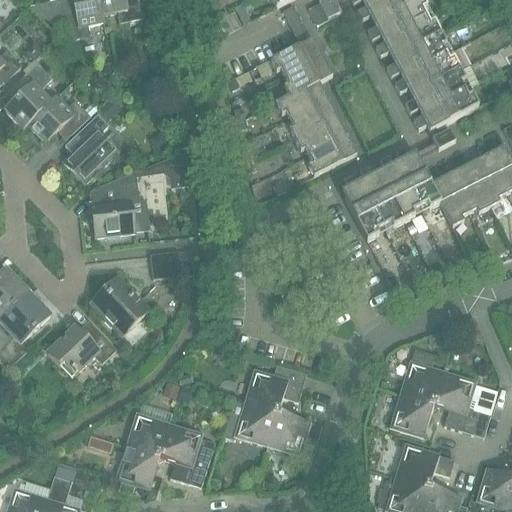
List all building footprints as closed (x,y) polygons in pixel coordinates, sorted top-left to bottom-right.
[(101,19),(97,0),(71,0),(73,7),(62,10),(61,2),(33,8),(54,28),(65,26),(68,44),(90,40),(88,29),(103,26),(102,19),(101,19)] [(97,0),(101,19),(102,19),(118,16),(120,27),(141,23),(136,0),(97,0)] [(269,0),(276,11),(297,0),(269,0)] [(341,17),(332,0),(308,12),(317,29),(341,17)] [(348,0),(353,9),(361,5),(358,0),(348,0)] [(379,0),(369,6),(378,24),(422,1),(420,0),(379,0)] [(378,24),(388,42),(426,22),(422,14),(427,12),(422,1),(378,24)] [(282,15),(283,16),(297,43),(307,37),(293,9),(282,15)] [(356,16),(361,25),(369,21),(364,12),(356,16)] [(388,42),(397,60),(440,38),(435,26),(430,29),(426,22),(388,42)] [(367,36),(372,45),(379,41),(375,32),(367,36)] [(397,60),(407,78),(445,58),(441,50),(446,48),(440,38),(397,60)] [(280,73),(283,79),(322,60),(312,42),(270,64),(276,75),(280,73)] [(383,48),(375,52),(380,61),(388,57),(383,48)] [(0,86),(1,88),(20,69),(6,54),(0,59),(0,86)] [(407,78),(416,96),(459,74),(454,63),(449,66),(445,58),(407,78)] [(283,90),(289,100),(319,86),(332,79),(322,60),(283,79),(287,88),(283,90)] [(22,133),(27,128),(52,105),(41,93),(52,82),(34,63),(23,74),(26,78),(14,88),(23,97),(4,115),(22,133)] [(386,73),(391,82),(399,78),(394,69),(386,73)] [(416,96),(426,115),(464,94),(460,87),(465,85),(459,74),(416,96)] [(227,86),(232,95),(240,91),(235,82),(227,86)] [(394,89),(399,98),(407,94),(402,85),(394,89)] [(286,117),(289,124),(328,104),(319,86),(289,100),(275,107),(281,119),(286,117)] [(464,94),(426,115),(435,133),(478,111),(472,100),(468,102),(464,94)] [(57,100),(52,105),(27,128),(45,146),(62,129),(71,138),(90,120),(75,104),(67,112),(57,100)] [(289,134),(294,144),(337,122),(328,104),(289,124),(293,131),(289,134)] [(405,109),(410,118),(417,114),(412,105),(405,109)] [(234,114),(236,124),(244,122),(242,112),(234,114)] [(98,118),(70,144),(65,150),(72,157),(63,165),(85,188),(119,156),(101,138),(109,130),(98,118)] [(413,125),(418,134),(426,130),(421,121),(413,125)] [(247,132),(244,122),(236,124),(238,134),(247,132)] [(304,153),(308,160),(347,140),(337,122),(294,144),(300,155),(304,153)] [(511,127),(503,133),(511,150),(511,127)] [(432,142),(438,154),(455,145),(449,133),(432,142)] [(347,140),(308,160),(311,167),(307,169),(313,180),(356,158),(347,140)] [(511,166),(503,150),(484,160),(504,197),(511,192),(511,166)] [(395,158),(399,165),(409,161),(405,153),(395,158)] [(243,156),(246,166),(254,164),(252,154),(243,156)] [(484,160),(466,169),(489,212),(499,206),(496,201),(504,197),(484,160)] [(379,166),(383,174),(393,169),(389,161),(379,166)] [(256,174),(254,164),(246,166),(248,176),(256,174)] [(418,164),(399,174),(421,216),(440,207),(431,187),(418,164)] [(466,169),(448,178),(468,216),(476,211),(479,216),(489,212),(466,169)] [(368,172),(359,176),(363,184),(372,179),(368,172)] [(399,174),(381,183),(403,226),(421,216),(399,174)] [(136,175),(110,185),(92,193),(89,196),(89,197),(92,197),(93,210),(94,210),(96,225),(93,225),(95,241),(135,236),(131,205),(140,204),(136,175)] [(448,178),(431,187),(440,207),(452,231),(463,225),(460,220),(468,216),(448,178)] [(343,185),(347,193),(356,188),(352,180),(343,185)] [(362,193),(383,231),(385,235),(403,226),(381,183),(362,193)] [(272,190),(277,199),(285,195),(280,186),(272,190)] [(383,231),(362,193),(344,202),(366,245),(378,239),(376,235),(383,231)] [(178,255),(150,259),(152,283),(181,280),(178,255)] [(473,268),(476,277),(495,269),(492,261),(473,268)] [(289,275),(298,293),(307,289),(298,271),(289,275)] [(0,322),(27,296),(5,273),(0,278),(0,322)] [(91,307),(122,339),(148,314),(120,286),(108,297),(105,294),(91,307)] [(27,296),(0,322),(0,326),(13,340),(0,351),(0,365),(8,373),(28,353),(22,346),(49,319),(27,296)] [(63,366),(74,378),(94,360),(101,368),(116,353),(89,324),(88,325),(91,329),(82,338),(75,331),(47,357),(59,369),(63,366)] [(414,353),(410,366),(400,399),(429,408),(431,410),(435,408),(434,405),(443,376),(431,373),(435,359),(414,353)] [(276,369),(273,380),(254,375),(245,407),(273,416),(276,415),(279,413),(282,402),(285,393),(287,385),(303,389),(306,378),(276,369)] [(461,435),(472,438),(479,416),(490,419),(497,396),(474,389),(475,386),(443,376),(434,405),(435,408),(436,411),(448,414),(456,416),(465,419),(461,435)] [(303,389),(287,385),(285,393),(300,398),(303,389)] [(300,398),(285,393),(282,402),(298,406),(300,398)] [(429,408),(400,399),(390,432),(423,442),(432,413),(431,410),(429,408)] [(235,444),(236,440),(268,450),(275,421),(278,419),(276,415),(273,416),(245,407),(239,405),(239,406),(234,405),(223,440),(235,444)] [(456,416),(448,414),(443,430),(451,432),(456,416)] [(465,419),(456,416),(451,432),(461,435),(465,419)] [(490,419),(479,416),(472,438),(483,442),(490,419)] [(137,418),(126,451),(156,461),(157,462),(161,460),(160,458),(169,429),(137,418)] [(281,418),(278,419),(275,421),(268,450),(299,459),(297,464),(310,468),(322,430),(310,426),(281,418)] [(186,487),(201,492),(213,451),(199,446),(202,439),(169,429),(160,458),(161,460),(163,463),(174,467),(183,469),(191,472),(186,487)] [(405,449),(395,482),(425,490),(427,489),(430,488),(433,476),(436,466),(438,459),(405,449)] [(156,461),(126,451),(116,483),(149,494),(158,465),(157,462),(156,461)] [(454,464),(438,459),(436,466),(452,471),(454,464)] [(452,471),(436,466),(433,476),(449,481),(452,471)] [(183,469),(174,467),(169,482),(178,484),(183,469)] [(191,472),(183,469),(178,484),(186,487),(191,472)] [(476,506),(497,511),(508,511),(511,501),(511,480),(486,472),(476,506)] [(54,481),(47,504),(44,511),(73,511),(64,509),(71,486),(54,481)] [(425,490),(395,482),(386,511),(422,511),(427,494),(429,494),(427,489),(425,490)] [(422,511),(457,511),(461,501),(432,492),(429,494),(427,494),(422,511)] [(14,494),(8,511),(44,511),(47,504),(14,494)]
